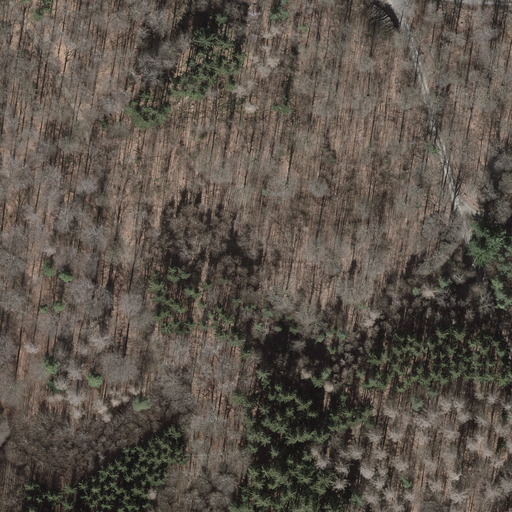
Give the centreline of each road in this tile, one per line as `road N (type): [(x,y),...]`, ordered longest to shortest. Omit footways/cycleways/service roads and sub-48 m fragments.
road 1 (track): [(231,511),(174,392),(74,104),(9,0)]
road 2 (track): [(391,0),(445,146),(482,283),(511,349)]
